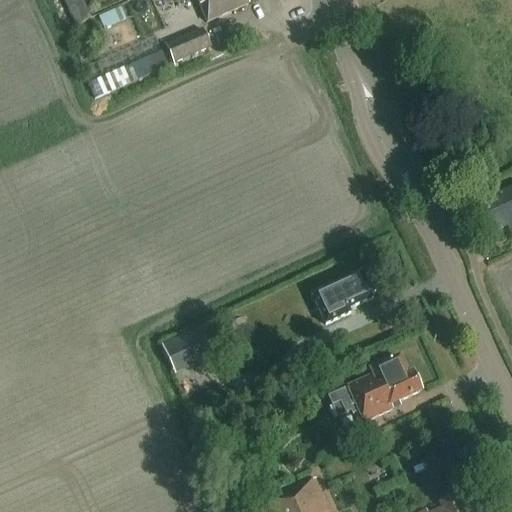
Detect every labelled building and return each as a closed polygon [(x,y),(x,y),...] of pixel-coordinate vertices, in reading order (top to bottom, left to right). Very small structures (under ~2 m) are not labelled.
[(86,22),(75,0),(62,0),(75,27),(86,22)] [(195,0),(206,23),(248,4),(245,0),(195,0)] [(126,19),(121,8),(99,18),(104,29),(126,19)] [(211,49),(202,30),(192,35),(191,33),(174,41),(175,43),(165,48),(173,66),(211,49)] [(165,51),(126,67),(132,82),(171,65),(165,51)] [(511,228),(511,189),(472,209),(485,237),(506,228),(507,231),(511,228)] [(364,283),(359,272),(310,295),(310,296),(301,300),(306,312),(316,308),(324,326),(349,314),(347,310),(372,299),(371,297),(374,293),(370,285),(365,285),(365,283),(364,283)] [(178,372),(219,353),(206,325),(165,345),(178,372)] [(389,406),(419,393),(411,375),(406,377),(398,358),(370,371),(372,377),(346,389),(345,388),(326,398),(331,407),(339,403),(344,415),(349,412),(351,416),(357,413),(362,424),(391,411),(389,406)] [(329,511),(314,479),(258,505),(260,511),(329,511)] [(462,511),(455,495),(437,502),(440,508),(430,511),(425,511),(425,510),(421,511),(462,511)]
